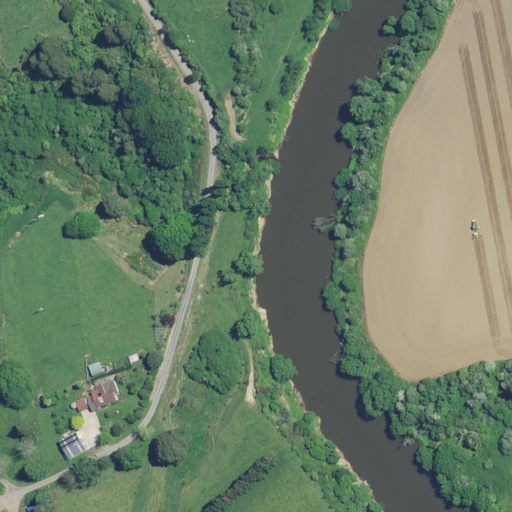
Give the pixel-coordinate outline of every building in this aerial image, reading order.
[(141,360),(139,354),(130,357),(132,363),(141,360)] [(103,368),(101,362),(91,366),(93,371),(95,378),(107,374),(105,367),(103,368)] [(118,396),(122,395),(116,381),(99,388),(100,390),(93,392),(94,395),(90,397),(93,405),(91,406),(93,412),(120,401),(118,396)] [(90,409),(87,399),(78,402),(81,411),(90,409)] [(88,449),(78,432),(61,442),(71,459),(88,449)]
